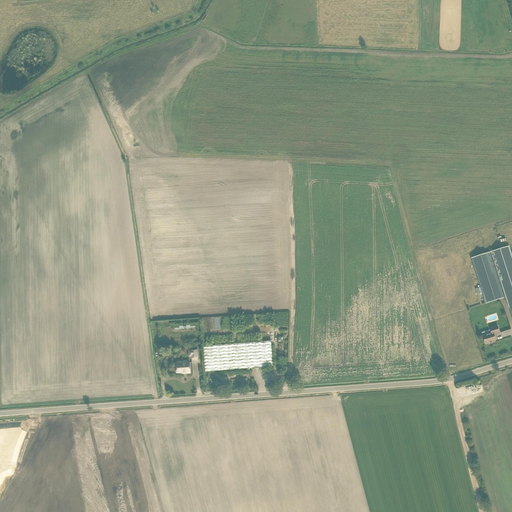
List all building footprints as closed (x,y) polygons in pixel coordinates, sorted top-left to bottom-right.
[(486,303),(506,297),(511,317),(511,256),(509,246),(471,258),(481,287),(483,293),(486,303)] [(494,335),(499,333),(497,326),(489,328),(491,334),(483,336),(485,345),(489,344),(489,343),(496,341),(494,335)] [(205,372),(273,367),(271,341),(203,346),(205,372)] [(198,358),(198,353),(197,350),(188,350),(188,357),(191,357),(191,358),(198,358)] [(186,373),(190,373),(189,363),(179,363),(178,363),(175,363),(174,364),(174,367),(175,368),(176,368),(176,373),(186,372),(186,373)]
